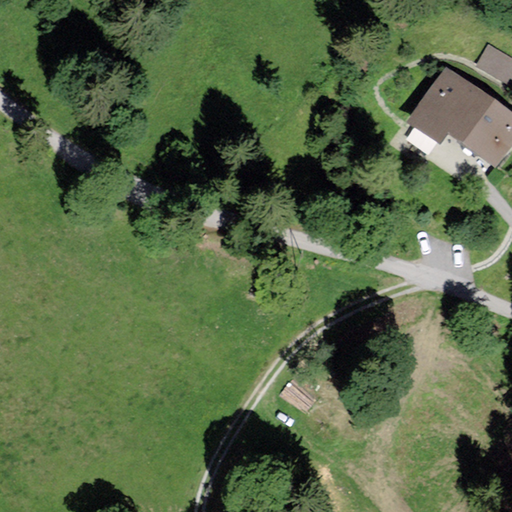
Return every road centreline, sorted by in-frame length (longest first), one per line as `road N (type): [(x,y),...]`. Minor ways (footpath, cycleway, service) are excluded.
road 1 (unclassified): [(0,99),(86,163),(156,194),(511,309)]
road 2 (track): [(425,279),(305,339),(241,420),(205,493),(204,511)]
